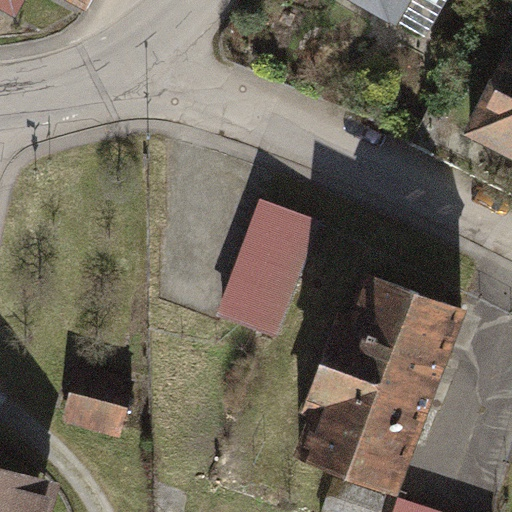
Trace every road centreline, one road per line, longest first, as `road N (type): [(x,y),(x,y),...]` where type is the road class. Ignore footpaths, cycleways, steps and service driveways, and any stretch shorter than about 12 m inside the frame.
road 1 (residential): [(139,50),(189,87),(368,157),(511,229)]
road 2 (tertiary): [(139,50),(59,87),(0,99)]
